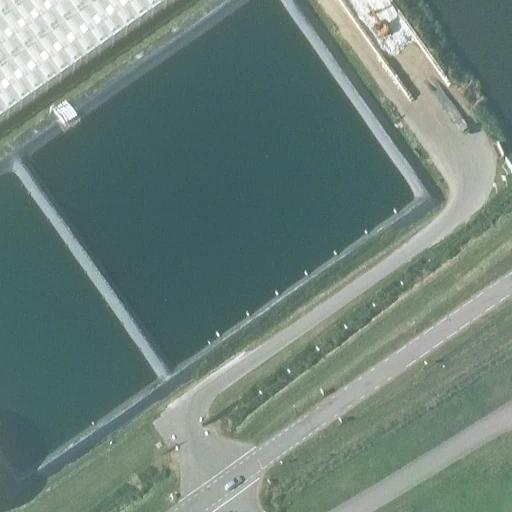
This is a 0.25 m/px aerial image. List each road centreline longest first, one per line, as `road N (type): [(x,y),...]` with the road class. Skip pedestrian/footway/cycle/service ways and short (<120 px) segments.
road 1 (tertiary): [(182,511),(511,282)]
road 2 (unknown): [(511,418),(349,511)]
